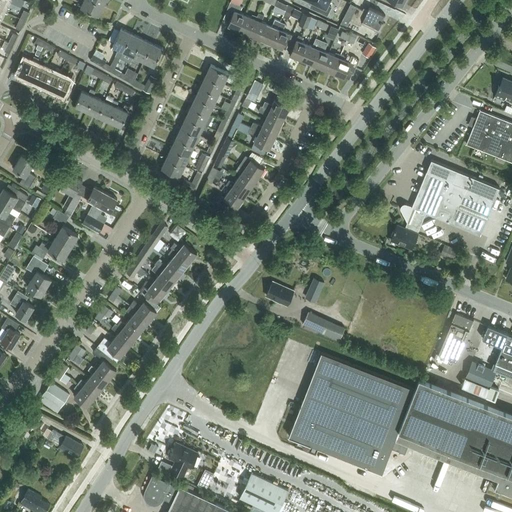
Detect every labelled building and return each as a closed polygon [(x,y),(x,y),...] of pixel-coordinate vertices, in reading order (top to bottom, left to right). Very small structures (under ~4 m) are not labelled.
[(0,0),(0,9),(1,10),(1,11),(6,13),(9,8),(4,5),(6,0),(0,0)] [(93,0),(83,0),(81,7),(99,15),(104,5),(93,0)] [(313,0),(317,2),(314,8),(327,14),(331,6),(327,4),(328,0),(313,0)] [(227,24),(239,29),(245,14),(240,12),(242,6),(230,1),(228,7),(234,10),(228,24),(227,24)] [(287,4),(280,1),(278,6),(285,10),(287,4)] [(294,8),(287,4),(285,10),(292,13),(294,8)] [(385,22),(382,21),(385,14),(369,6),(367,12),(363,10),(366,5),(365,4),(362,10),(356,6),(349,19),(361,25),(362,23),(380,32),(385,22)] [(24,9),(20,18),(25,20),(29,11),(24,9)] [(258,12),(257,15),(249,34),(260,38),(266,23),(262,21),(264,15),(258,12)] [(306,27),(311,16),(303,12),(298,24),(306,27)] [(249,34),(257,15),(252,13),(251,16),(245,14),(239,29),(249,34)] [(343,16),(341,22),(346,25),(349,19),(343,16)] [(25,20),(20,18),(16,27),(20,29),(25,20)] [(280,21),(274,18),(272,25),(266,23),(260,38),(271,43),(280,21)] [(286,47),(292,34),(283,30),(285,23),(280,21),(271,43),(282,47),(283,45),(286,47)] [(319,26),(326,29),(328,24),(321,21),(319,26)] [(331,25),(329,31),(336,34),(339,28),(331,25)] [(123,51),(132,33),(121,28),(112,46),(118,49),(115,56),(120,58),(123,51)] [(347,39),(349,34),(342,31),(340,36),(347,39)] [(18,35),(13,32),(9,41),(14,44),(18,35)] [(123,51),(133,56),(142,38),(132,33),(123,51)] [(301,41),(303,37),(298,34),(290,54),(301,59),(307,43),(301,41)] [(349,34),(347,39),(353,43),(356,37),(349,34)] [(43,46),(45,41),(37,36),(35,41),(43,46)] [(301,59),(311,63),(319,45),(321,40),(315,37),(312,45),(307,43),(301,59)] [(133,56),(144,61),(152,42),(142,38),(133,56)] [(321,40),(319,45),(311,63),(322,67),(329,52),(324,50),(328,42),(321,40)] [(9,53),(14,44),(9,41),(4,50),(9,53)] [(55,46),(45,41),(43,46),(52,51),(55,46)] [(163,47),(152,42),(144,61),(154,66),(163,47)] [(362,52),(369,57),(376,47),(369,42),(362,52)] [(65,58),(68,53),(60,49),(57,53),(65,58)] [(334,55),(329,52),(322,67),(333,72),(341,54),(336,52),(334,55)] [(77,58),(68,53),(65,58),(75,63),(77,58)] [(103,67),(105,63),(106,60),(93,53),(90,60),(103,67)] [(341,53),(341,54),(333,72),(344,77),(344,76),(348,78),(350,77),(352,73),(353,74),(359,59),(356,58),(357,57),(352,55),(349,61),(344,59),(345,57),(344,57),(343,55),(344,55),(341,53)] [(24,58),(17,74),(29,79),(36,64),(39,58),(34,56),(31,61),(24,58)] [(36,64),(29,79),(40,84),(47,69),(49,64),(45,62),(43,67),(36,64)] [(112,67),(105,63),(103,67),(110,71),(112,67)] [(224,83),(229,72),(211,64),(206,74),(224,83)] [(40,84),(51,89),(52,89),(59,74),(61,70),(56,67),(54,72),(47,69),(40,84)] [(99,77),(102,72),(94,68),(91,72),(99,77)] [(122,72),(115,68),(113,72),(120,76),(122,72)] [(66,77),(59,74),(52,89),(64,95),(71,79),(70,79),(73,75),(68,72),(66,77)] [(112,77),(102,72),(99,77),(109,82),(112,77)] [(132,77),(125,74),(123,78),(130,82),(132,77)] [(157,77),(151,74),(143,89),(150,92),(157,77)] [(219,94),(224,83),(206,74),(200,86),(219,94)] [(511,81),(503,77),(495,95),(502,98),(504,97),(505,96),(511,99),(511,81)] [(145,85),(135,79),(133,83),(140,87),(143,89),(145,85)] [(241,91),(246,81),(242,79),(237,89),(241,91)] [(255,79),(245,98),(251,100),(257,103),(260,97),(257,95),(263,83),(255,79)] [(114,85),(123,90),(125,85),(117,80),(114,85)] [(134,90),(125,85),(123,90),(132,94),(134,90)] [(200,86),(196,96),(214,104),(219,94),(200,86)] [(95,91),(91,89),(89,93),(82,90),(75,105),(86,110),(93,95),(95,91)] [(265,101),(262,106),(284,116),(290,106),(288,105),(290,100),(278,94),(275,99),(272,104),(265,101)] [(86,110),(98,115),(104,100),(93,95),(86,110)] [(209,114),(214,104),(196,96),(191,106),(209,114)] [(245,98),(242,104),(247,107),(251,100),(245,98)] [(111,103),(104,100),(98,115),(110,121),(116,105),(118,102),(113,100),(111,103)] [(122,108),(116,105),(110,121),(121,126),(128,111),(127,110),(129,107),(124,105),(122,108)] [(279,127),(284,116),(262,106),(261,105),(258,110),(267,114),(264,120),(279,127)] [(204,124),(209,114),(191,106),(186,115),(204,124)] [(466,143),(511,161),(511,122),(483,110),(483,109),(479,108),(477,114),(478,115),(476,119),(466,143)] [(238,112),(235,119),(241,121),(244,114),(238,112)] [(199,134),(202,128),(206,130),(208,126),(204,124),(186,115),(181,126),(199,134)] [(241,121),(235,119),(232,125),(237,128),(241,121)] [(274,138),(279,127),(264,120),(262,125),(253,121),(251,126),(274,138)] [(181,126),(176,136),(194,145),(199,134),(181,126)] [(257,136),(254,141),(269,148),(274,138),(251,126),(248,131),(257,136)] [(194,145),(176,136),(171,146),(189,155),(194,145)] [(219,152),(225,155),(224,155),(226,155),(227,156),(231,147),(238,141),(227,136),(219,152)] [(185,165),(189,155),(171,146),(166,156),(185,165)] [(202,152),(198,159),(202,161),(206,163),(210,156),(202,152)] [(225,155),(219,152),(214,162),(221,166),(226,155),(224,155),(225,155)] [(22,154),(13,167),(25,175),(20,182),(29,187),(36,176),(28,171),(34,161),(22,154)] [(245,155),(239,164),(257,177),(264,167),(245,155)] [(185,165),(166,156),(161,167),(179,176),(185,165)] [(202,161),(198,159),(195,167),(203,171),(206,163),(202,161)] [(408,222),(405,228),(417,233),(426,212),(433,215),(438,217),(453,223),(480,234),(500,187),(431,159),(412,206),(408,204),(406,204),(404,204),(403,205),(402,207),(402,209),(408,222)] [(251,187),(257,177),(239,164),(235,169),(240,173),(237,177),(251,187)] [(213,166),(209,173),(215,176),(218,169),(213,166)] [(82,179),(70,172),(61,187),(70,192),(66,200),(70,203),(67,209),(72,212),(82,195),(75,191),(82,179)] [(211,182),(215,176),(209,173),(206,180),(211,182)] [(234,182),(229,179),(226,184),(231,187),(244,196),(251,187),(237,177),(234,182)] [(195,184),(184,179),(181,185),(192,190),(195,184)] [(41,189),(47,193),(50,187),(44,184),(41,189)] [(87,225),(98,205),(106,192),(95,185),(87,199),(93,202),(90,209),(88,213),(83,222),(87,225)] [(4,187),(0,193),(0,198),(12,206),(20,211),(25,201),(28,195),(18,189),(15,194),(4,187)] [(237,206),(244,196),(231,187),(224,197),(222,195),(217,203),(230,212),(235,205),(237,206)] [(106,192),(98,205),(87,225),(99,231),(104,222),(97,218),(103,208),(110,211),(117,198),(106,192)] [(30,199),(35,202),(33,205),(37,208),(43,199),(34,194),(30,199)] [(0,219),(10,226),(16,216),(8,211),(12,206),(0,198),(0,219)] [(69,216),(58,209),(53,216),(64,223),(69,216)] [(0,233),(4,236),(10,226),(0,219),(0,233)] [(153,232),(160,237),(168,226),(161,221),(153,232)] [(22,233),(26,226),(21,223),(17,229),(22,233)] [(182,237),(187,228),(179,223),(174,233),(182,237)] [(417,233),(405,228),(397,224),(391,239),(411,247),(417,233)] [(63,225),(55,237),(71,246),(78,234),(63,225)] [(153,247),(160,237),(153,232),(146,242),(153,247)] [(39,245),(36,244),(31,251),(43,258),(48,249),(63,258),(71,246),(55,237),(51,243),(48,241),(46,244),(42,241),(39,245)] [(144,255),(146,256),(153,247),(146,242),(140,252),(144,255)] [(178,245),(174,242),(171,246),(172,247),(174,249),(177,251),(189,262),(197,252),(184,242),(180,247),(178,245)] [(453,259),(457,248),(444,243),(440,254),(453,259)] [(11,246),(7,254),(12,256),(16,248),(11,246)] [(173,256),(169,260),(182,271),(189,262),(177,251),(174,249),(172,247),(168,252),(173,256)] [(140,252),(133,261),(139,266),(146,256),(144,255),(140,252)] [(41,294),(51,278),(42,273),(48,264),(34,254),(26,267),(35,273),(27,286),(41,294)] [(165,265),(160,260),(161,259),(159,258),(154,263),(155,264),(162,269),(175,280),(182,271),(169,260),(165,265)] [(133,276),(139,266),(133,261),(126,271),(133,276)] [(168,289),(175,280),(162,269),(155,264),(151,269),(156,272),(156,271),(159,273),(155,278),(168,289)] [(4,270),(0,275),(0,277),(6,281),(10,274),(4,270)] [(310,288),(319,292),(324,281),(315,277),(310,288)] [(160,298),(168,289),(155,278),(151,283),(147,279),(139,289),(158,304),(159,302),(160,298)] [(266,295),(287,304),(293,290),(273,281),(266,295)] [(122,288),(117,285),(112,291),(117,295),(122,288)] [(18,289),(10,302),(19,307),(16,312),(26,319),(34,306),(25,301),(28,296),(18,289)] [(122,298),(117,295),(112,291),(108,297),(113,301),(114,300),(118,303),(122,298)] [(136,309),(149,320),(157,310),(144,300),(140,304),(133,299),(129,305),(134,308),(136,310),(136,309)] [(105,314),(109,307),(104,304),(99,310),(105,314)] [(109,307),(105,314),(109,317),(113,310),(109,307)] [(142,329),(149,320),(136,309),(136,310),(134,308),(130,312),(132,314),(129,319),(142,329)] [(100,320),(105,314),(99,310),(95,316),(100,320)] [(323,316),(308,310),(302,323),(317,330),(323,316)] [(448,329),(449,329),(439,353),(438,353),(438,354),(456,361),(463,344),(462,344),(472,320),(473,320),(455,312),(448,329)] [(16,340),(20,333),(12,328),(16,322),(19,323),(8,316),(1,326),(7,330),(1,340),(14,348),(18,341),(16,340)] [(118,324),(119,325),(135,338),(142,329),(129,319),(125,323),(121,320),(118,324)] [(118,333),(115,337),(127,347),(135,338),(122,327),(119,325),(118,324),(116,322),(111,327),(118,333)] [(95,327),(90,323),(86,329),(91,333),(95,327)] [(332,336),(339,340),(345,326),(338,323),(332,336)] [(511,334),(509,333),(507,332),(507,334),(487,326),(483,338),(502,346),(495,362),(497,363),(511,368),(511,334)] [(105,336),(97,345),(113,358),(117,361),(127,347),(115,337),(111,341),(105,336)] [(77,343),(72,349),(78,353),(82,347),(77,343)] [(93,350),(103,359),(99,363),(97,362),(93,366),(96,368),(109,378),(116,369),(109,363),(113,358),(97,345),(93,350)] [(73,359),(78,353),(72,349),(68,356),(73,359)] [(415,388),(321,351),(289,435),(382,472),(391,448),(415,388)] [(472,360),(465,377),(462,385),(486,395),(496,370),(473,360),(472,360)] [(69,366),(63,362),(59,369),(64,372),(69,366)] [(102,387),(109,378),(96,368),(93,366),(91,364),(88,369),(92,373),(89,377),(102,387)] [(64,373),(64,372),(59,369),(55,375),(60,378),(64,381),(67,376),(64,373)] [(95,396),(102,387),(89,377),(85,381),(81,378),(78,382),(82,386),(95,396)] [(415,388),(391,448),(405,453),(409,443),(498,478),(495,487),(511,493),(511,413),(419,377),(415,388)] [(61,406),(69,393),(51,381),(42,394),(61,406)] [(87,406),(95,396),(82,386),(78,382),(74,387),(78,390),(74,395),(87,406)] [(41,416),(32,411),(29,417),(38,421),(41,416)] [(65,436),(52,429),(48,438),(60,444),(59,446),(77,456),(83,444),(66,435),(65,436)] [(183,475),(187,465),(190,467),(198,452),(177,442),(173,449),(171,449),(169,453),(170,455),(169,457),(176,460),(175,464),(174,463),(171,470),(183,475)] [(0,476),(2,477),(10,460),(0,455),(0,476)] [(240,497),(272,511),(277,511),(289,489),(252,471),(240,497)] [(237,511),(179,484),(178,486),(152,474),(145,490),(144,493),(144,496),(145,498),(146,501),(153,504),(157,503),(160,501),(163,498),(164,495),(172,499),(166,511),(237,511)] [(14,479),(10,486),(17,489),(21,483),(14,479)] [(200,479),(197,485),(206,489),(209,483),(200,479)] [(42,495),(28,488),(20,502),(37,511),(41,511),(43,510),(46,511),(50,503),(41,498),(42,495)] [(6,497),(2,504),(8,507),(12,500),(6,497)]
